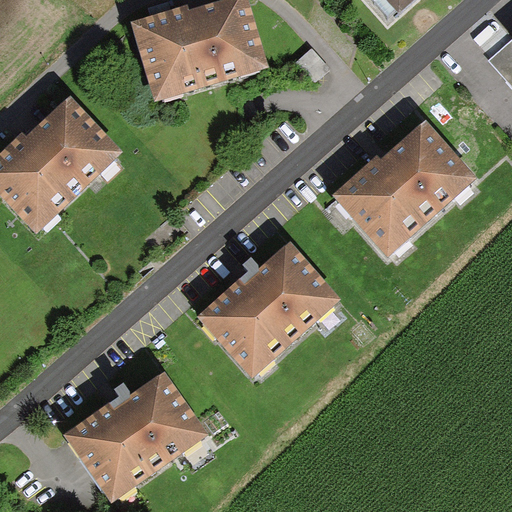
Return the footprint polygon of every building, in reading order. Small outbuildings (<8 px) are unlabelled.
[(154,100),(267,69),(247,0),(207,0),(178,8),(132,21),(154,100)] [(412,0),(385,0),(397,13),(412,0)] [(511,37),(488,59),(511,86),(511,37)] [(315,49),(300,65),(320,88),(335,73),(315,49)] [(0,198),(34,235),(124,154),(70,96),(29,133),(24,128),(0,149),(0,198)] [(475,181),(425,123),(380,161),(377,157),(334,194),(388,256),(475,181)] [(242,278),(198,318),(252,379),(341,300),(291,244),(247,283),(242,278)] [(111,403),(63,438),(111,502),(179,452),(207,434),(163,371),(115,408),(111,403)]
